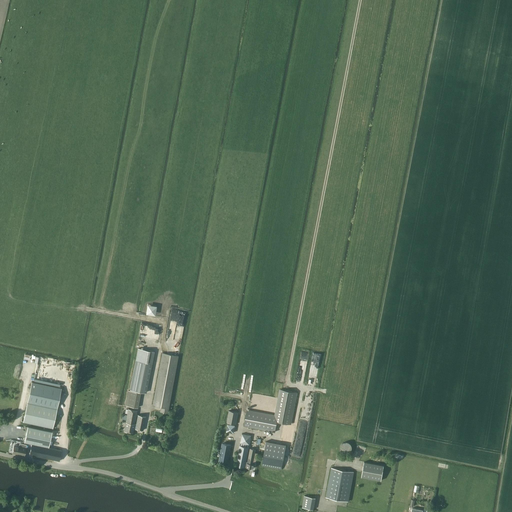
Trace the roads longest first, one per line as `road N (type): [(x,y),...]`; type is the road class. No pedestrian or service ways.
road 1 (track): [(287,385),(360,0)]
road 2 (tertiary): [(224,511),(100,471),(0,453)]
